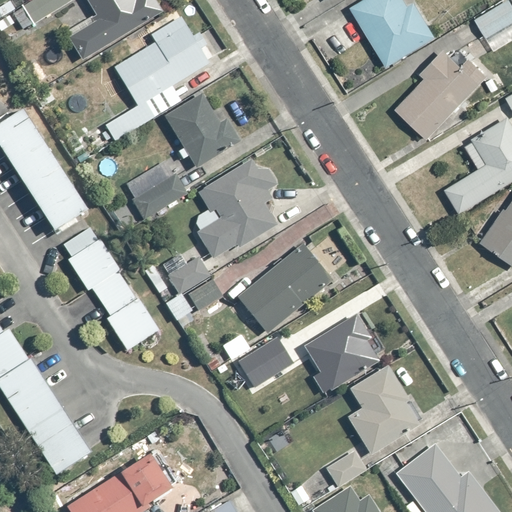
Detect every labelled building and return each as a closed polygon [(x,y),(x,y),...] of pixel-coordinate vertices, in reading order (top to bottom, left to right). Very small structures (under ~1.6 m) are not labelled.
[(0,0),(0,16),(14,8),(9,0),(0,0)] [(24,5),(34,22),(35,23),(74,0),(73,0),(29,0),(24,4),(24,5)] [(87,0),(98,16),(67,35),(83,61),(162,11),(154,0),(87,0)] [(410,2),(408,0),(363,0),(352,7),(388,66),(435,37),(413,1),(410,2)] [(511,39),(511,7),(507,0),(501,0),(473,17),(494,51),(511,39)] [(211,62),(180,12),(148,32),(154,42),(114,66),(138,105),(105,125),(115,141),(181,100),(172,86),(211,62)] [(463,67),(446,49),(423,72),(428,77),(397,108),(427,139),(491,78),(472,58),(463,67)] [(223,123),(204,92),(165,116),(197,168),(242,140),(229,119),(223,123)] [(90,209),(21,103),(0,116),(0,141),(57,230),(90,209)] [(460,213),(511,180),(511,123),(508,117),(464,144),(479,168),(445,189),(460,213)] [(198,230),(214,260),(237,247),(239,250),(270,232),(272,236),(303,219),(289,193),(277,199),(271,189),(277,185),(266,165),(260,169),(254,159),(243,165),(199,190),(210,209),(212,213),(217,210),(221,217),(198,230)] [(168,176),(161,164),(124,186),(144,219),(187,194),(174,173),(168,176)] [(511,197),(480,237),(511,263),(511,197)] [(139,299),(120,271),(122,270),(99,237),(97,239),(87,224),(61,242),(71,256),(67,259),(89,292),(93,289),(111,316),(107,319),(128,351),(161,329),(140,298),(139,299)] [(333,281),(303,244),(238,297),(269,334),(333,281)] [(184,250),(146,273),(158,293),(174,284),(179,294),(211,276),(200,257),(191,262),(184,250)] [(191,310),(182,294),(165,303),(175,320),(191,310)] [(306,346),(305,346),(308,350),(321,370),(312,375),(324,394),(380,359),(366,338),(371,335),(357,313),(306,346)] [(0,386),(29,431),(57,474),(91,452),(63,409),(30,357),(11,329),(6,332),(0,323),(0,386)] [(272,372),(308,350),(305,346),(306,346),(299,333),(272,349),(266,340),(256,346),(272,372)] [(251,349),(242,334),(222,345),(231,360),(251,349)] [(407,401),(409,400),(388,366),(351,389),(363,408),(348,417),(372,455),(421,424),(407,401)] [(281,429),(260,441),(270,457),(291,445),(281,429)] [(460,479),(434,444),(396,473),(415,499),(404,507),(407,511),(498,511),(473,478),(469,472),(460,479)] [(368,470),(356,450),(326,468),(339,488),(368,470)] [(138,511),(177,487),(155,451),(67,504),(72,511),(138,511)] [(301,481),(287,488),(297,506),(310,499),(301,481)] [(361,499),(352,485),(312,511),(381,511),(369,493),(361,499)] [(252,511),(242,492),(205,511),(252,511)]
